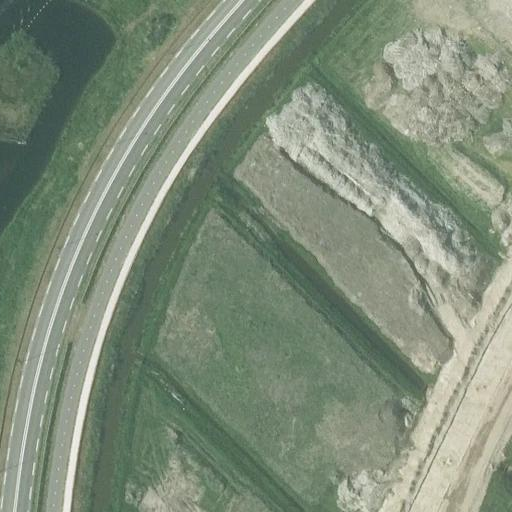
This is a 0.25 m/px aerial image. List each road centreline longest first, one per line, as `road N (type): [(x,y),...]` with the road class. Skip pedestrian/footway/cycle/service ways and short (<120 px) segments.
road 1 (secondary): [(242,0),(183,67),(94,211),(40,358),(14,511)]
road 2 (residential): [(426,511),(511,331)]
